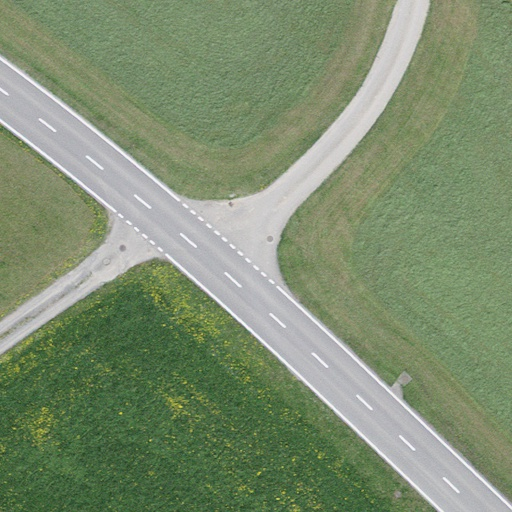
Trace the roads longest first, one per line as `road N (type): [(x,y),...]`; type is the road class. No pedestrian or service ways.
road 1 (tertiary): [(0,89),(211,260),(478,511)]
road 2 (track): [(0,337),(164,220)]
